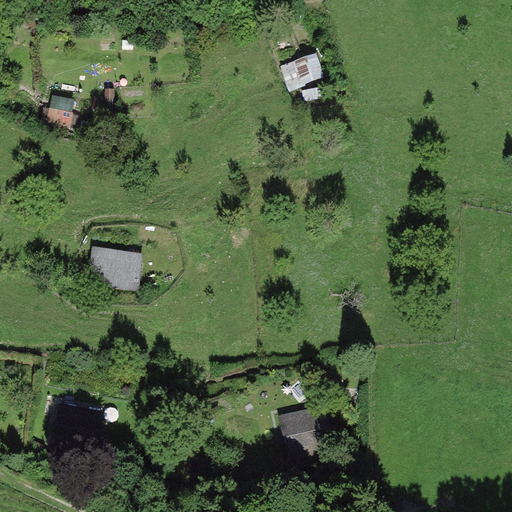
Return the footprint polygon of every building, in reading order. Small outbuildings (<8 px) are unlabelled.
[(324,49),(296,57),(304,87),(333,79),(324,49)] [(78,83),(52,79),(50,105),(78,107),(78,83)] [(146,251),(97,243),(91,281),(140,289),(146,251)] [(110,407),(62,394),(52,434),(100,446),(110,407)] [(328,400),(280,410),(290,454),(337,443),(328,400)]
